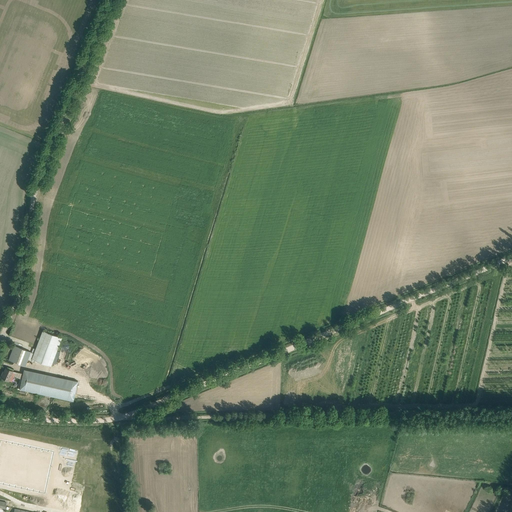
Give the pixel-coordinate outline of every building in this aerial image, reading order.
[(62,338),(43,331),(32,359),(51,366),(57,351),(62,338)] [(14,362),(25,366),(30,352),(19,347),(15,346),(9,360),(14,362)] [(0,378),(4,380),(5,379),(9,381),(9,380),(12,382),(15,373),(13,372),(13,371),(6,368),(3,374),(2,374),(0,378)] [(20,388),(73,400),(77,381),(24,369),(20,388)] [(52,457),(0,445),(0,489),(43,499),(52,457)]
